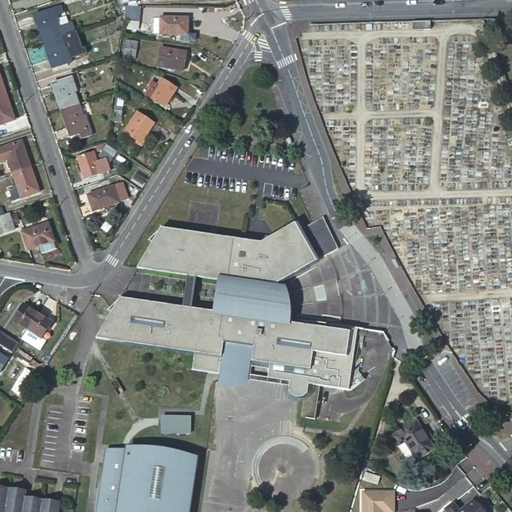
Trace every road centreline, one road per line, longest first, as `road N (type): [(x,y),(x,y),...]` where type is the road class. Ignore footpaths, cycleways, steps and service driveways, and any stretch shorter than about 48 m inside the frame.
road 1 (tertiary): [(511,470),(423,362),(387,279),(336,213),(267,20)]
road 2 (unclassified): [(94,277),(267,20)]
road 3 (residential): [(94,277),(0,1)]
road 4 (unclassified): [(472,4),(286,12),(267,20)]
road 5 (unknown): [(357,112),(360,33),(446,31)]
road 6 (unknown): [(511,116),(483,39),(446,31)]
